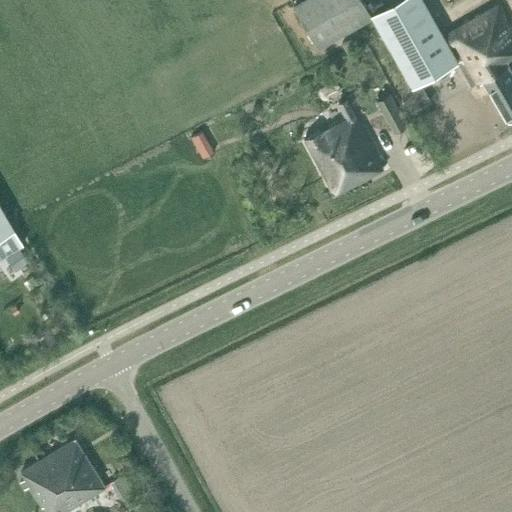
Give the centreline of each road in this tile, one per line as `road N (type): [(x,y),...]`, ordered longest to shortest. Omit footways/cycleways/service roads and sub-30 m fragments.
road 1 (tertiary): [(511,167),(110,364)]
road 2 (unclassified): [(191,511),(110,364)]
road 3 (tertiary): [(110,364),(0,429)]
